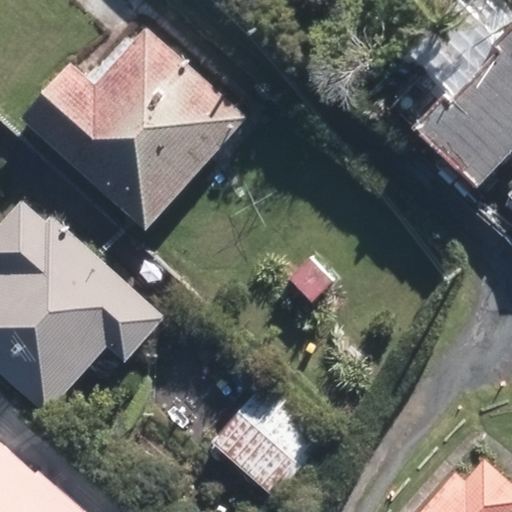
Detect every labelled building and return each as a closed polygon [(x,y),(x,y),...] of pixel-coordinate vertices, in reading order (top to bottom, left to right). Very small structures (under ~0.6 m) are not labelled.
[(87,49),(36,106),(163,219),(263,108),(161,17),(112,71),(87,49)] [(511,28),(435,108),(501,172),(511,160),(511,28)] [(162,312),(51,211),(45,218),(20,195),(0,217),(0,365),(46,407),(107,341),(123,355),(162,312)] [(278,370),(220,434),(285,493),(343,429),(278,370)] [(89,511),(0,432),(0,511),(89,511)] [(511,511),(511,460),(488,440),(424,511),(511,511)]
